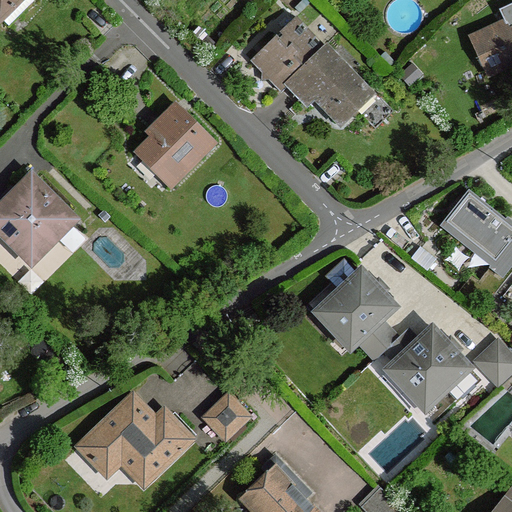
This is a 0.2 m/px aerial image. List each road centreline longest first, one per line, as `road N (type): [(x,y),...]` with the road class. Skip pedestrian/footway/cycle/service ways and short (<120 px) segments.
road 1 (residential): [(0,438),(346,231)]
road 2 (residential): [(119,0),(346,231)]
road 3 (residential): [(346,231),(511,137)]
